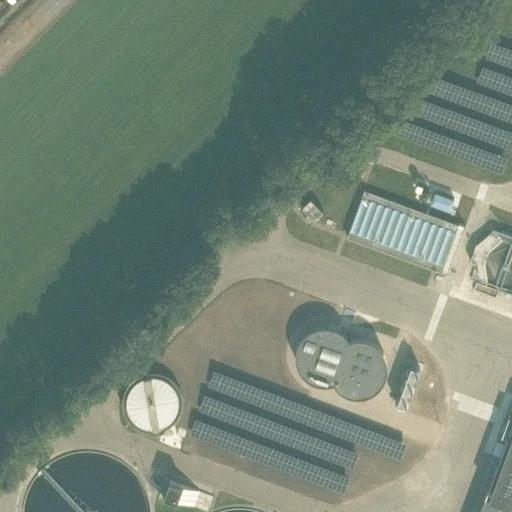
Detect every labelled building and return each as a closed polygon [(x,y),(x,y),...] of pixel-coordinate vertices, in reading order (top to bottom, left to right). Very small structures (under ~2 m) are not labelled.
[(448,273),(465,226),(365,189),(348,236),(448,273)] [(435,191),(430,203),(450,210),(454,198),(435,191)] [(310,198),(302,206),(314,219),(323,211),(310,198)] [(511,233),(497,228),(478,244),(477,243),(472,261),(478,263),(480,278),(498,284),(498,287),(511,292),(511,233)] [(361,396),(379,391),(386,380),(388,369),(388,360),(382,350),(372,340),(359,340),(349,342),(338,332),(326,326),(313,328),(304,334),(296,344),(295,357),(300,372),(310,381),(325,384),(335,381),(346,392),(361,396)] [(420,371),(420,370),(420,368),(419,366),(416,364),(414,364),(412,364),(410,365),(408,367),(407,368),(407,370),(407,372),(409,375),(411,376),(413,377),(416,376),(418,375),(420,373),(420,371)] [(274,425),(286,452),(316,458),(333,451),(339,424),(330,403),(308,398),(279,410),(263,407),(248,372),(223,367),(203,375),(197,403),(208,428),(234,434),(260,422),(274,425)] [(184,402),(184,401),(183,395),(182,390),(179,384),(176,380),(171,376),(165,373),(159,371),(154,370),(147,371),(141,373),(137,375),(132,379),(127,384),(124,390),(123,395),(122,401),(123,408),(124,413),(127,417),(130,422),(136,427),(141,430),(151,432),(156,432),(162,431),(170,427),(173,425),(178,419),(181,415),(183,408),(184,402)] [(414,385),(414,383),(413,381),(411,379),(408,379),(406,379),(404,380),(402,382),(401,383),(401,385),(401,387),(403,390),(405,391),(407,392),(410,391),(412,390),(414,388),(414,385)] [(409,400),(409,398),(408,396),(405,394),(403,394),(401,394),(399,395),(397,397),(396,398),(396,400),(396,402),(398,405),(400,406),(402,407),(405,406),(407,405),(409,403),(409,400)] [(511,511),(511,421),(478,511),(511,511)] [(362,463),(383,472),(391,453),(370,444),(362,463)] [(167,479),(162,495),(208,509),(213,492),(167,479)]
